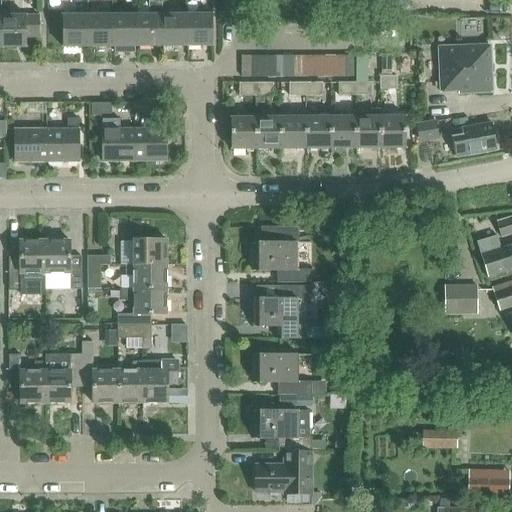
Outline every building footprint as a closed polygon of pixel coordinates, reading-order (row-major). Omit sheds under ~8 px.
[(360,0),(360,4),(401,11),(402,0),(360,0)] [(162,2),(148,2),(148,15),(137,15),(137,47),(162,47),(162,15),(162,2)] [(75,9),(75,15),(62,15),(62,47),(87,47),(87,15),(87,9),(75,9)] [(0,15),(0,48),(25,48),(25,37),(39,36),(38,15),(0,15)] [(112,47),(112,15),(87,15),(87,47),(112,47)] [(112,47),(137,47),(137,15),(112,15),(112,47)] [(162,15),(162,47),(187,47),(187,15),(162,15)] [(187,15),(187,47),(212,47),(212,15),(187,15)] [(458,90),(458,94),(492,92),(490,44),(438,46),(440,91),(458,90)] [(381,75),(392,75),(391,54),(381,55),(381,75)] [(241,56),(241,75),(252,75),(251,55),(241,56)] [(251,55),(252,75),(261,75),(261,55),(251,55)] [(261,55),(261,75),(272,75),(271,55),(261,55)] [(271,55),(272,75),(283,75),(283,55),(271,55)] [(283,55),(283,75),(293,74),(293,55),(283,55)] [(303,74),(303,55),(293,55),(293,74),(303,74)] [(314,74),(314,55),(303,55),(303,74),(314,74)] [(324,74),(324,55),(314,55),(314,74),(324,74)] [(335,74),(335,55),(324,55),(324,74),(335,74)] [(345,74),(345,55),(335,55),(335,74),(345,74)] [(345,55),(345,74),(355,74),(355,55),(345,55)] [(392,76),(392,75),(381,75),(381,76),(379,76),(380,90),(397,90),(397,76),(392,76)] [(305,83),(305,96),(324,96),(324,82),(305,83)] [(355,95),(355,82),(339,82),(339,95),(355,95)] [(365,82),(355,82),(355,95),(372,95),(372,82),(365,82)] [(255,96),(255,83),(239,83),(239,96),(255,96)] [(255,83),(255,96),(282,96),(282,83),(255,83)] [(289,96),(305,96),(305,83),(289,83),(289,96)] [(100,103),(91,103),(91,115),(100,115),(100,103)] [(306,147),(305,116),(305,111),(296,111),(296,116),(280,116),(281,147),(306,147)] [(256,117),(256,148),(281,147),(280,116),(256,117)] [(305,116),(306,147),(330,147),(330,116),(305,116)] [(330,116),(330,147),(355,147),(355,116),(330,116)] [(355,116),(355,147),(380,147),(380,116),(355,116)] [(380,116),(380,147),(405,147),(405,116),(380,116)] [(77,117),(66,118),(66,129),(46,129),(46,160),(78,160),(77,117)] [(156,117),(156,129),(134,129),(134,160),(165,160),(165,129),(164,129),(164,117),(156,117)] [(231,148),(256,148),(256,117),(231,117),(231,148)] [(120,119),(102,119),(102,160),(134,160),(134,129),(120,129),(120,119)] [(416,124),(418,137),(438,134),(436,120),(416,124)] [(496,149),(492,123),(451,130),(455,156),(496,149)] [(14,161),(46,160),(46,129),(14,130),(14,161)] [(511,216),(496,221),(501,238),(511,234),(511,216)] [(261,243),(256,243),(257,272),(280,271),(280,283),(311,283),(310,269),(295,269),(295,242),(299,242),(298,227),(261,227),(261,243)] [(478,242),(490,279),(506,274),(505,271),(511,269),(511,245),(500,250),(496,236),(478,242)] [(19,256),(8,256),(8,289),(20,289),(20,273),(44,273),(44,240),(19,241),(19,256)] [(69,255),(69,240),(44,240),(44,273),(69,273),(69,288),(81,288),(80,255),(69,255)] [(134,265),(159,265),(167,265),(167,240),(134,240),(134,265)] [(111,256),(87,255),(87,278),(101,278),(101,265),(111,265),(111,256)] [(167,265),(159,265),(134,265),(134,290),(167,290),(167,265)] [(101,278),(87,278),(87,288),(101,288),(101,278)] [(511,305),(511,281),(492,288),(500,309),(511,305)] [(281,286),(281,299),(257,299),(257,326),(281,326),(281,338),(327,338),(327,325),(296,326),(295,298),(315,298),(315,285),(281,286)] [(445,286),(446,311),(478,310),(477,285),(445,286)] [(128,326),(151,326),(151,315),(167,315),(167,290),(134,290),(134,314),(118,314),(118,326),(128,326)] [(118,326),(118,338),(128,338),(128,326),(118,326)] [(128,338),(142,338),(142,348),(151,348),(151,326),(128,326),(128,338)] [(71,403),(71,386),(82,386),(81,353),(69,354),(70,369),(45,370),(45,403),(71,403)] [(93,386),(93,402),(118,402),(117,369),(94,370),(93,353),(81,353),(82,386),(93,386)] [(21,354),(9,354),(9,387),(20,387),(20,403),(45,403),(45,370),(21,370),(21,354)] [(282,394),(311,395),(311,381),(296,381),(296,355),(258,354),(258,383),(282,383),(282,394)] [(177,383),(177,360),(156,360),(156,369),(143,369),(142,369),(143,402),(167,402),(167,383),(177,383)] [(133,361),(133,369),(117,369),(118,402),(143,402),(142,369),(143,369),(143,361),(133,361)] [(296,411),(258,410),(258,439),(282,440),(282,451),(312,451),(312,442),(312,437),(296,437),(296,411)] [(422,449),(457,449),(457,431),(422,431),(422,449)] [(285,465),(255,465),(255,493),(312,493),(312,452),(285,452),(285,465)] [(469,494),(507,496),(508,478),(469,476),(469,494)] [(378,511),(374,502),(356,511),(355,511),(378,511)]
